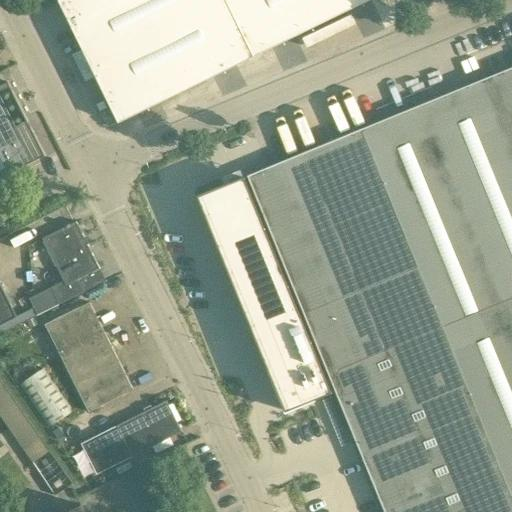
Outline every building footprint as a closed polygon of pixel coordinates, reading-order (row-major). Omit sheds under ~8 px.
[(254,57),(369,0),(60,0),(59,1),(118,123),(254,57)] [(511,511),(511,68),(248,177),(384,511),(511,511)] [(0,99),(0,177),(43,156),(26,122),(15,128),(0,99)] [(325,399),(236,182),(188,201),(279,419),(325,399)] [(83,292),(77,280),(99,269),(76,222),(42,239),(63,281),(51,287),(59,304),(83,292)] [(0,325),(17,317),(0,283),(0,325)] [(132,390),(89,303),(45,325),(88,412),(132,390)] [(53,425),(69,414),(40,370),(23,381),(53,425)] [(69,477),(0,379),(0,414),(28,454),(8,469),(31,503),(69,477)] [(166,402),(80,444),(96,475),(181,432),(166,402)] [(58,428),(52,432),(58,441),(64,437),(58,428)]
